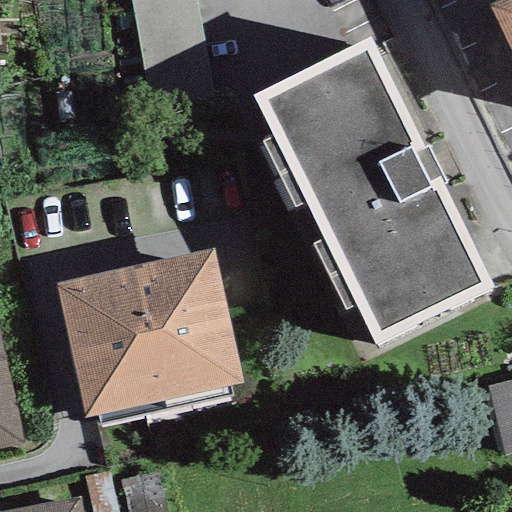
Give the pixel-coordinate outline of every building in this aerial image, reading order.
[(139,0),(158,108),(217,97),(199,0),(139,0)] [(511,0),(487,0),(482,3),(511,67),(511,0)] [(361,50),(240,114),(372,360),(493,296),(361,50)] [(211,265),(63,294),(88,420),(236,391),(211,265)] [(0,359),(0,457),(18,454),(0,359)] [(511,395),(493,401),(511,465),(511,395)] [(94,511),(90,495),(9,511),(94,511)]
